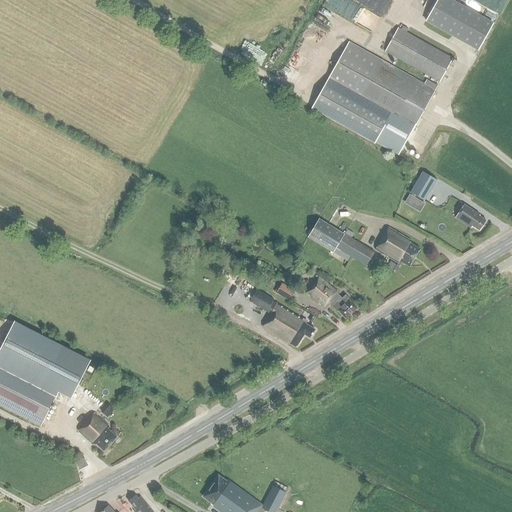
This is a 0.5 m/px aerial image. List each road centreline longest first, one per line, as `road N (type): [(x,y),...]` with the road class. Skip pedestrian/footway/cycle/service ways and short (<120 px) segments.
road 1 (primary): [(52,511),(511,241)]
road 2 (unclassified): [(83,511),(511,261)]
road 3 (track): [(135,0),(299,93)]
